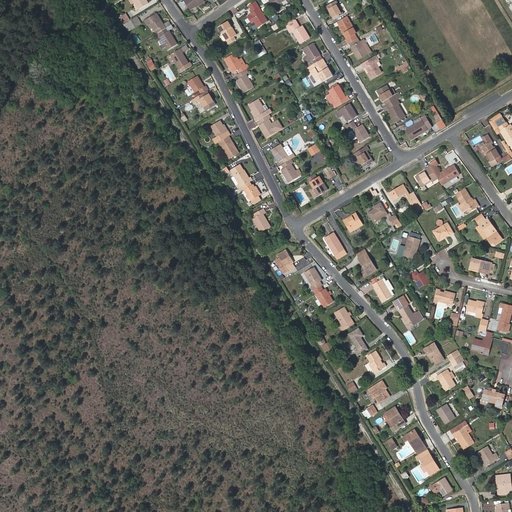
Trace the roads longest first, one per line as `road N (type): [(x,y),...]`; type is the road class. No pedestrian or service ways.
road 1 (track): [(98,0),(414,511)]
road 2 (residential): [(294,227),(404,353),(423,414),(475,511)]
road 3 (residential): [(191,35),(294,227)]
road 4 (residential): [(402,161),(305,0)]
road 5 (residential): [(294,227),(402,161)]
